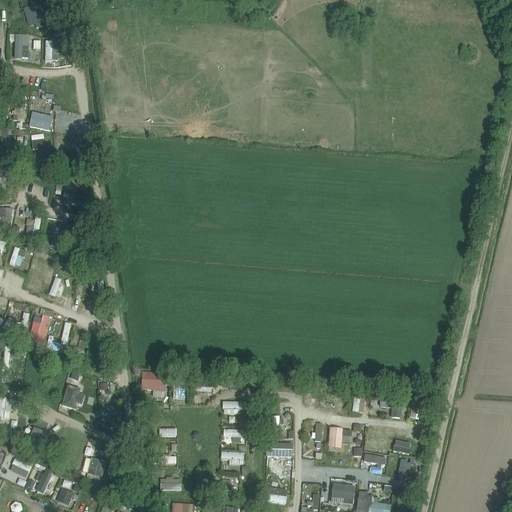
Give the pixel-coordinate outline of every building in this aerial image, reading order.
[(36,75),(32,92),(59,99),(58,110),(81,115),(75,80),(36,75)] [(2,149),(0,149),(0,153),(2,154),(2,160),(10,160),(10,154),(12,154),(12,149),(11,149),(11,140),(12,140),(12,132),(2,132),(2,149)] [(44,141),(32,142),(33,151),(38,151),(39,163),(45,162),(45,161),(51,160),(48,144),(45,145),(44,141)] [(1,210),(0,226),(0,231),(11,232),(13,210),(1,210)] [(28,226),(25,241),(37,244),(42,220),(36,218),(34,228),(28,226)] [(37,257),(31,277),(36,278),(36,276),(43,278),(50,276),(51,273),(52,273),(55,263),(37,257)] [(105,362),(106,344),(100,344),(100,345),(94,344),(93,356),(99,357),(99,361),(105,362)] [(164,390),(166,374),(143,372),(142,379),(156,380),(155,390),(164,390)] [(62,406),(62,407),(74,411),(75,410),(80,390),(68,387),(62,406)] [(380,401),(380,408),(392,408),(391,419),(400,419),(401,402),(380,401)] [(120,407),(107,409),(110,430),(124,428),(120,407)] [(352,507),(355,489),(333,486),(331,504),(352,507)] [(66,489),(62,502),(80,508),(84,494),(66,489)] [(324,511),(325,494),(312,494),(312,511),(324,511)] [(363,498),(361,511),(371,511),(373,499),(363,498)] [(180,508),(178,499),(171,500),(173,509),(180,508)] [(26,502),(16,504),(17,511),(26,511),(28,511),(26,502)]
